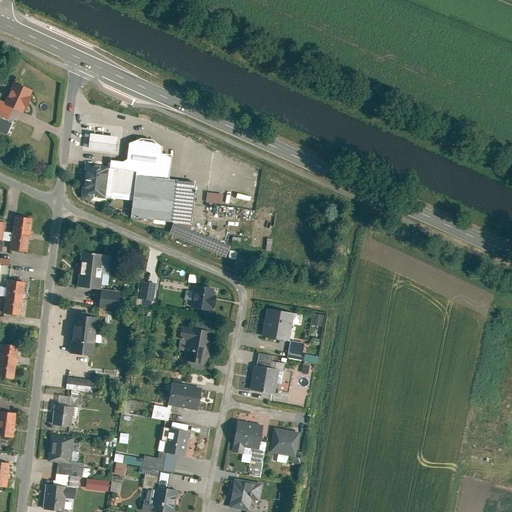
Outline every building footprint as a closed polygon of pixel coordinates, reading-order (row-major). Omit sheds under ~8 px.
[(0,117),(8,121),(13,109),(24,114),(33,92),(14,84),(6,104),(0,101),(0,117)] [(116,139),(89,135),(86,151),(114,156),(116,139)] [(110,163),(109,171),(105,198),(132,202),(135,177),(167,181),(170,157),(161,156),(162,150),(152,142),(138,140),(127,145),(125,161),(121,164),(110,163)] [(109,171),(82,168),(78,202),(104,205),(105,198),(109,171)] [(167,181),(135,177),(132,202),(130,220),(189,227),(195,185),(167,181)] [(207,202),(222,204),(223,194),(208,192),(207,202)] [(16,216),(14,233),(31,235),(33,219),(16,216)] [(11,252),(28,254),(31,235),(14,233),(11,252)] [(80,254),(76,288),(99,291),(101,274),(103,257),(80,254)] [(0,263),(10,265),(10,259),(0,257),(0,263)] [(112,258),(103,257),(101,274),(110,276),(112,258)] [(9,280),(6,297),(24,299),(26,283),(9,280)] [(138,301),(153,303),(155,285),(141,283),(138,301)] [(189,310),(211,313),(215,290),(193,286),(189,310)] [(99,290),(97,310),(117,312),(119,292),(99,290)] [(4,316),(22,318),(24,299),(6,297),(4,316)] [(266,310),(260,339),(288,344),(291,325),(293,315),(266,310)] [(302,317),(293,315),(291,325),(300,327),(302,317)] [(324,317),(313,315),(311,326),(322,328),(324,317)] [(68,355),(92,358),(97,319),(73,316),(68,355)] [(182,362),(206,367),(212,335),(180,329),(178,341),(186,342),(182,362)] [(303,345),(290,342),(288,355),(300,357),(303,345)] [(2,345),(0,357),(0,360),(17,363),(19,347),(2,345)] [(318,354),(305,352),(304,361),(316,364),(318,354)] [(272,358),(258,355),(256,367),(269,369),(272,358)] [(0,379),(15,382),(17,363),(0,360),(0,379)] [(312,366),(298,364),(297,374),(310,376),(312,366)] [(249,391),(273,396),(278,372),(253,367),(249,391)] [(92,382),(67,379),(65,391),(91,394),(91,391),(92,383),(92,382)] [(102,384),(92,383),(91,391),(101,392),(102,384)] [(171,385),(167,407),(196,413),(200,390),(171,385)] [(51,426),(70,429),(72,409),(54,407),(51,426)] [(153,407),(151,419),(168,423),(170,410),(153,407)] [(0,437),(14,439),(17,415),(0,413),(0,437)] [(262,427),(236,422),(231,454),(242,456),(243,449),(258,451),(262,427)] [(177,457),(184,458),(188,434),(167,430),(163,454),(165,454),(177,457)] [(301,454),(295,453),(299,435),(273,430),(268,454),(288,457),(286,465),(299,468),(301,454)] [(50,436),(46,463),(70,466),(73,438),(50,436)] [(142,468),(162,472),(165,454),(163,454),(158,453),(157,460),(144,458),(142,468)] [(177,457),(165,454),(162,472),(174,474),(177,457)] [(142,461),(115,456),(114,463),(115,463),(126,465),(141,468),(142,461)] [(0,487),(8,489),(11,465),(0,463),(0,487)] [(126,465),(115,463),(113,475),(124,477),(126,465)] [(142,511),(144,511),(172,511),(176,492),(168,491),(171,474),(158,472),(155,488),(154,492),(146,491),(142,511)] [(122,480),(112,478),(109,493),(119,494),(122,480)] [(107,484),(86,481),(85,491),(106,494),(107,484)] [(233,481),(228,509),(244,511),(248,511),(250,502),(258,503),(262,486),(233,481)] [(45,486),(42,511),(49,511),(63,511),(66,489),(45,486)]
